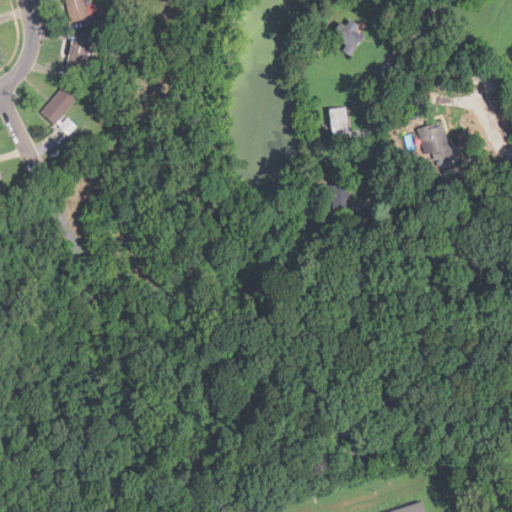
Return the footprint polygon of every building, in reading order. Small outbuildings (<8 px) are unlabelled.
[(72,24),(66,0),(85,0),(90,19),(72,24)] [(352,56),(344,52),(348,46),(339,40),(334,36),(341,24),(347,28),(351,21),(360,26),(356,33),(360,35),(366,37),(362,45),(352,56)] [(89,44),(92,32),(107,36),(102,46),(89,44)] [(89,44),(87,72),(69,69),(73,42),(89,44)] [(70,138),(62,128),(56,127),(42,115),(63,90),(77,101),(60,121),(64,125),(68,120),(78,128),(70,138)] [(338,145),(337,136),(327,137),(326,128),(333,127),(331,111),(347,109),(352,133),(353,143),(338,145)] [(442,170),(439,161),(436,162),(433,154),(426,156),(418,131),(434,126),(435,129),(443,127),(453,157),(454,166),(442,170)] [(87,152),(83,146),(88,142),(92,147),(87,152)] [(353,217),(339,214),(334,213),(334,198),(331,197),(332,186),(351,187),(350,205),(353,206),(353,217)] [(486,282),(474,274),(471,279),(451,266),(453,263),(441,256),(444,251),(454,235),(498,263),(486,282)] [(72,271),(66,255),(81,249),(88,265),(72,271)] [(396,511),(423,503),(425,511),(396,511)]
